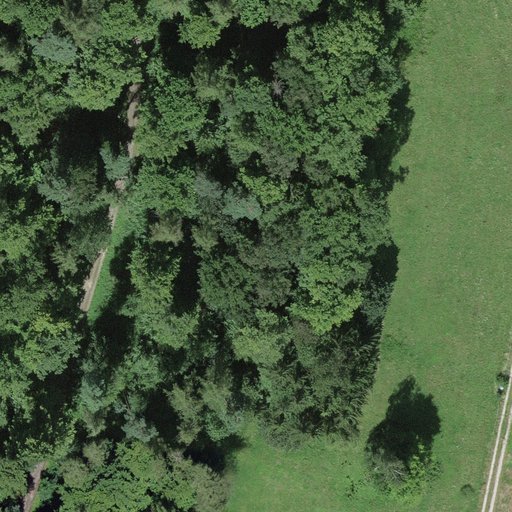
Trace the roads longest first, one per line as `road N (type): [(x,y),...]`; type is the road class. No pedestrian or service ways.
road 1 (track): [(132,0),(138,98),(128,163),(24,511)]
road 2 (track): [(511,383),(488,511)]
